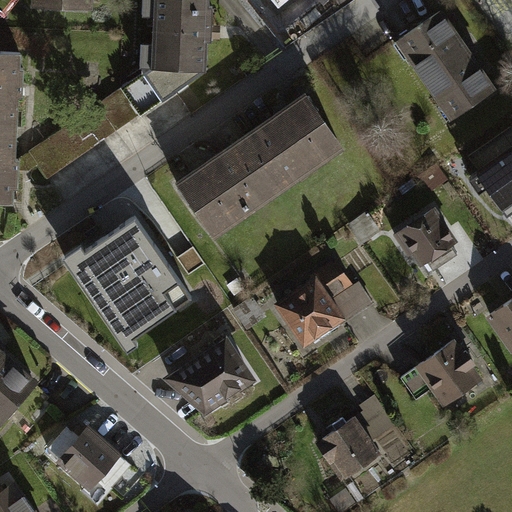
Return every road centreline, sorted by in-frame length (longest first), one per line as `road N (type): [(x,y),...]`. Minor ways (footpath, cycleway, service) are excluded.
road 1 (residential): [(380,0),(0,263)]
road 2 (residential): [(511,250),(203,468)]
road 3 (residential): [(0,291),(203,468)]
